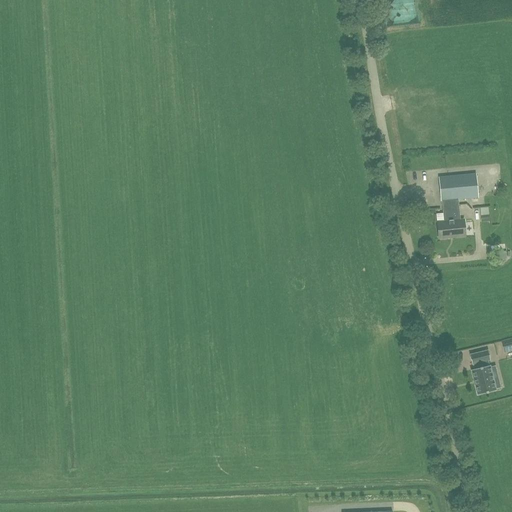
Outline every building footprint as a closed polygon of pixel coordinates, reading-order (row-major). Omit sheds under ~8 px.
[(430,65),(429,53),(433,52),(432,47),(437,47),(437,40),(427,41),(427,48),(404,50),(406,67),(430,65)] [(399,95),(401,103),(421,100),(419,92),(399,95)] [(410,124),(411,166),(414,166),(420,164),(449,164),(449,152),(447,146),(447,140),(444,130),(444,120),(450,118),(450,105),(449,104),(415,105),(407,107),(407,115),(410,124)] [(471,121),(459,121),(460,151),(472,151),(471,121)] [(509,164),(508,143),(474,144),(475,165),(509,164)] [(443,222),(437,223),(438,239),(465,237),(463,220),(460,220),(458,200),(478,198),(475,174),(438,178),(443,222)] [(483,215),(491,213),(490,206),(482,208),(483,215)] [(491,371),(489,365),(486,366),(484,361),(490,360),(488,350),(469,355),(472,365),(473,364),(475,369),(471,370),(477,395),(495,391),(493,380),(498,379),(495,370),(491,371)]
